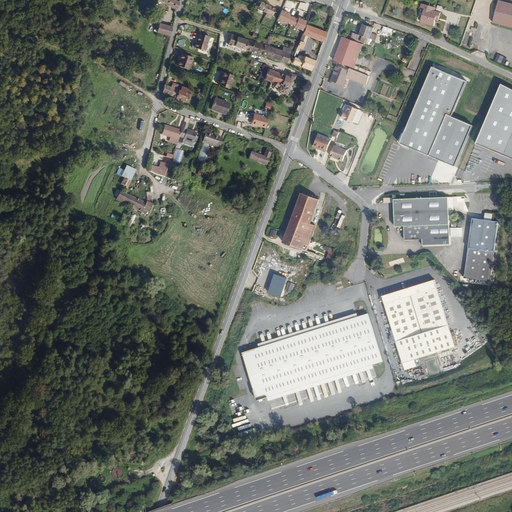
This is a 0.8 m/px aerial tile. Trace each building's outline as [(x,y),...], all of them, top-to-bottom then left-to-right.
[(175,0),(158,0),(176,9),(178,1),(175,0)] [(511,28),(511,3),(500,1),(494,23),(511,28)] [(270,18),(274,9),(260,2),(257,9),(267,14),(266,16),(270,18)] [(441,18),(442,13),(435,11),(436,8),(424,4),(423,8),(427,9),(423,23),(436,26),(438,20),(438,17),(441,18)] [(303,29),(306,19),(280,11),(277,21),(303,29)] [(169,37),(171,28),(159,24),(156,32),(169,37)] [(322,43),(325,34),(305,25),(302,34),(317,41),(322,43)] [(376,37),(370,35),(372,30),(362,26),(358,36),(355,35),(353,40),(363,45),(367,46),(369,43),(373,44),(376,37)] [(385,26),(383,31),(391,35),(393,29),(385,26)] [(199,32),(194,47),(206,50),(210,36),(199,32)] [(251,52),(255,42),(232,33),(228,43),(251,52)] [(266,44),(269,38),(267,37),(263,35),(260,42),(266,44)] [(355,67),(363,45),(342,37),(333,60),(349,67),(348,69),(353,71),(355,67)] [(264,56),(267,46),(255,42),(251,52),(264,56)] [(270,58),(273,48),(267,46),(264,56),(270,58)] [(287,60),(290,50),(283,48),(282,52),(273,48),(270,58),(288,65),(289,61),(287,60)] [(189,66),(193,55),(182,51),(178,62),(189,66)] [(504,64),(507,58),(498,54),(495,61),(504,64)] [(308,72),(312,62),(304,58),(302,61),(293,58),(291,65),(308,72)] [(262,81),(268,65),(264,63),(257,79),(262,81)] [(361,84),(365,75),(356,72),(353,71),(348,69),(347,71),(336,66),(329,84),(343,90),(347,81),(345,80),(346,78),(361,84)] [(433,67),(400,143),(430,156),(447,116),(448,114),(451,115),(466,81),(433,67)] [(271,80),(275,71),(269,68),(265,78),(271,80)] [(227,87),(231,74),(221,71),(217,83),(227,87)] [(294,81),(296,77),(290,75),(289,77),(275,71),(271,80),(274,82),(272,86),(277,89),(276,91),(278,92),(278,94),(281,95),(281,94),(285,95),(292,79),(294,81)] [(177,87),(179,82),(172,79),(170,84),(177,87)] [(170,84),(163,81),(161,90),(163,90),(186,100),(191,87),(179,82),(177,87),(170,84)] [(511,88),(502,83),(476,144),(511,158),(511,88)] [(223,112),(227,102),(213,96),(209,107),(223,112)] [(351,125),(357,112),(347,108),(344,117),(342,116),(340,121),(351,125)] [(265,127),(267,117),(253,113),(251,122),(257,124),(257,125),(265,127)] [(471,126),(447,116),(430,156),(454,166),(471,126)] [(178,137),(181,130),(164,124),(161,134),(170,137),(178,140),(178,137)] [(196,135),(197,133),(186,129),(182,128),(178,137),(183,139),(185,139),(193,142),(196,135)] [(219,148),(222,139),(206,133),(202,142),(219,148)] [(317,149),(330,154),(332,150),(335,140),(322,135),(317,149)] [(181,164),(184,151),(176,149),(172,161),(172,160),(169,169),(174,171),(176,162),(181,164)] [(341,163),(344,155),(332,150),(330,154),(329,156),(328,158),(333,160),(334,159),(336,160),(336,161),(341,163)] [(266,165),(271,153),(265,151),(264,153),(259,151),(258,154),(251,151),(248,158),(266,165)] [(165,162),(170,164),(173,154),(167,153),(165,162)] [(164,176),(168,165),(161,162),(159,168),(152,166),(151,171),(155,174),(164,176)] [(143,204),(122,194),(128,181),(121,178),(118,185),(120,186),(112,200),(138,214),(140,211),(145,214),(149,206),(149,205),(144,202),(143,204)] [(305,254),(323,204),(299,195),(281,245),(305,254)] [(451,198),(391,200),(391,227),(395,230),(395,228),(401,227),(401,232),(402,240),(412,240),(419,240),(419,246),(448,246),(446,212),(451,212),(451,198)] [(486,212),(485,219),(492,220),(493,213),(486,212)] [(489,282),(496,222),(470,219),(467,241),(466,242),(465,247),(466,249),(463,279),(489,282)] [(451,227),(451,236),(463,237),(463,227),(451,227)] [(460,252),(460,237),(451,237),(452,252),(460,252)] [(324,266),(330,251),(326,250),(320,265),(324,266)] [(286,284),(273,280),(269,291),(282,295),(286,284)] [(295,284),(288,282),(285,291),(291,293),(295,284)] [(452,350),(432,282),(379,298),(401,372),(412,369),(410,362),(452,350)] [(364,316),(238,354),(252,402),(379,364),(364,316)]
